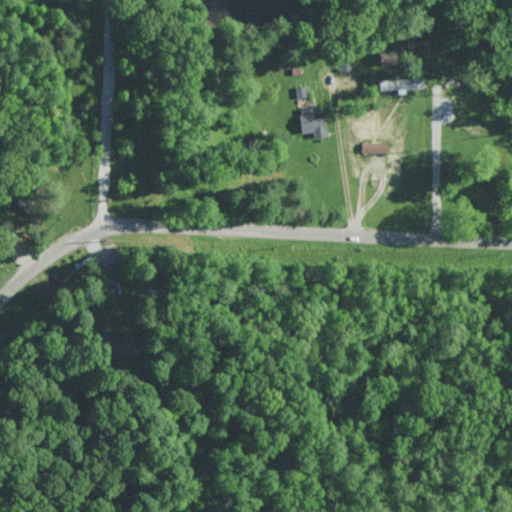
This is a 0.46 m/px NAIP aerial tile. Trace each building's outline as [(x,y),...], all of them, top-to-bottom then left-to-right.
[(379,50),(379,64),(394,63),(394,50),(379,50)] [(337,70),(352,69),(352,57),(337,57),(337,70)] [(395,89),(423,88),(422,78),(377,80),(377,89),(395,89)] [(325,135),(322,105),(298,107),(300,132),(312,131),(313,137),(325,135)] [(92,333),(93,353),(132,352),(132,332),(92,333)]
